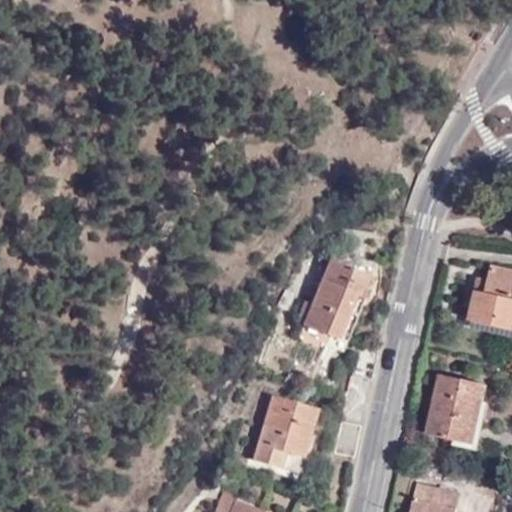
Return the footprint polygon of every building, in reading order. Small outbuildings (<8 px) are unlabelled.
[(372,279),(331,262),(312,307),(319,310),(310,329),(337,340),(355,297),(363,300),(372,279)] [(511,268),(493,264),(487,291),(478,289),(471,318),(494,324),(497,317),(508,319),(511,320),(511,268)] [(319,310),(312,307),(303,326),(310,329),(319,310)] [(506,326),(508,319),(497,317),(494,324),(506,326)] [(372,377),(379,345),(359,342),(354,373),(372,377)] [(430,429),(471,437),(479,393),(487,394),(490,379),(442,371),(430,429)] [(479,393),(471,437),(478,438),(487,394),(479,393)] [(316,409),(273,397),(253,460),(279,469),(285,453),(301,459),(316,409)] [(354,457),(361,426),(343,421),(336,454),(354,457)] [(454,511),(459,492),(417,483),(410,511),(454,511)] [(238,496),(224,490),(215,511),(262,511),(236,501),(238,496)]
